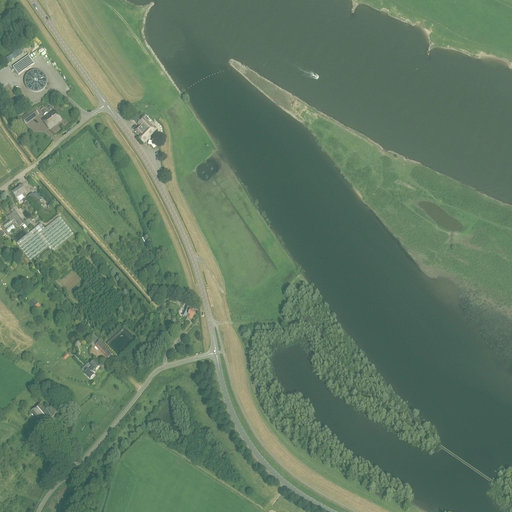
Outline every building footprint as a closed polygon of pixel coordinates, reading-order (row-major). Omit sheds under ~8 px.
[(29,56),(13,67),(18,75),(35,64),(29,56)] [(29,75),(28,77),(27,78),(27,80),(27,82),(27,84),(27,85),(28,87),(29,88),(30,89),(32,90),(34,91),(35,91),(37,91),(39,91),(40,90),(42,89),(43,88),(44,86),(45,85),(45,83),(45,81),(45,79),(44,78),(43,76),(42,75),(41,74),(39,73),(37,73),(36,73),(34,73),(32,73),(31,74),(29,75)] [(39,115),(34,108),(21,118),(26,125),(39,115)] [(49,129),(61,120),(54,111),(42,120),(49,129)] [(140,135),(139,136),(140,137),(139,139),(144,144),(148,140),(149,141),(152,138),(151,137),(152,136),(154,133),(156,132),(158,130),(152,124),(153,123),(146,116),(143,118),(142,117),(141,118),(138,115),(133,119),(136,122),(137,122),(138,123),(137,124),(139,126),(135,131),(140,135)] [(17,188),(24,198),(27,196),(24,193),(26,192),(21,185),(17,188)] [(19,202),(24,198),(17,188),(12,192),(17,199),(19,202)] [(38,199),(33,194),(32,193),(27,198),(36,209),(42,204),(38,199)] [(14,220),(15,222),(20,218),(15,211),(15,212),(13,209),(10,211),(12,214),(10,215),(14,220)] [(53,251),(73,235),(60,217),(45,229),(41,224),(17,243),(30,261),(49,246),(53,251)] [(20,218),(15,222),(19,227),(24,224),(20,218)] [(10,244),(11,243),(13,246),(15,244),(8,235),(5,237),(8,240),(7,240),(10,244)] [(28,304),(35,311),(41,306),(34,299),(28,304)] [(195,312),(196,309),(192,307),(192,308),(186,305),(182,316),(191,320),(193,317),(195,313),(195,312)] [(90,339),(95,344),(98,340),(94,335),(90,339)] [(96,345),(100,350),(104,346),(100,341),(96,345)] [(104,346),(100,350),(104,355),(109,351),(104,346)] [(89,363),(81,370),(89,378),(90,380),(94,376),(92,374),(100,367),(94,361),(90,365),(89,363)] [(31,411),(43,425),(59,411),(53,404),(46,410),(41,403),(31,411)] [(61,415),(65,419),(72,414),(68,409),(61,415)]
